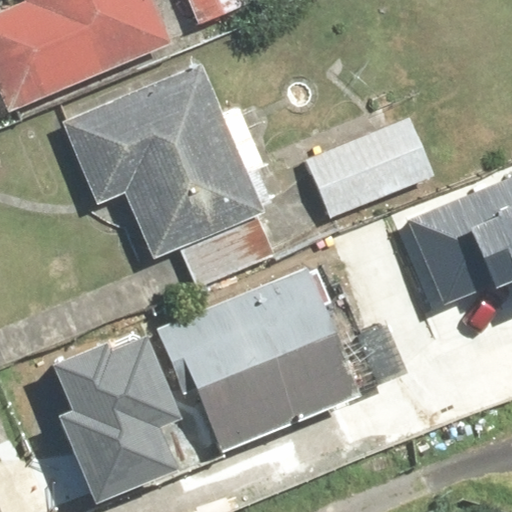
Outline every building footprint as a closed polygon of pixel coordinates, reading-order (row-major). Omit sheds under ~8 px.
[(2,0),(0,1),(0,66),(13,101),(180,36),(165,0),(2,0)] [(192,0),(200,18),(245,0),(192,0)] [(230,45),(65,109),(102,204),(131,192),(156,257),(185,246),(201,285),(308,244),(230,45)] [(417,105),(308,148),(334,213),(443,171),(417,105)] [(511,170),(397,217),(432,304),(497,278),(502,290),(511,285),(511,170)] [(330,251),(179,310),(228,436),(379,377),(330,251)] [(151,328),(57,364),(74,408),(61,413),(97,505),(182,472),(162,421),(184,413),(151,328)]
